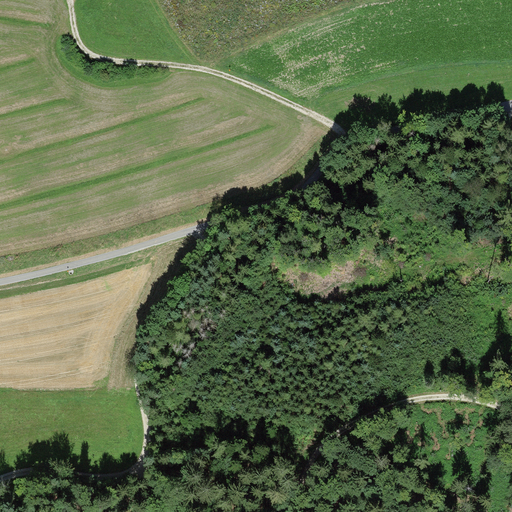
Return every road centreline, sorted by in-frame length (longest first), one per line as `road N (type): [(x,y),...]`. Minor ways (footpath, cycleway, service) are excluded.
road 1 (track): [(0,279),(202,228),(304,192),(352,132)]
road 2 (track): [(70,0),(84,54),(202,66),(352,132)]
road 3 (track): [(162,511),(143,468),(148,438),(139,355),(197,264),(202,228)]
road 4 (track): [(511,413),(442,395),(350,422),(314,454),(290,511)]
road 5 (track): [(511,104),(352,132)]
road 6 (track): [(143,468),(124,478),(37,472),(0,483)]
